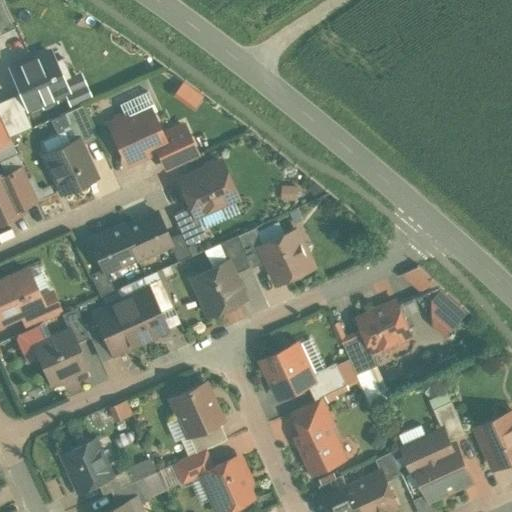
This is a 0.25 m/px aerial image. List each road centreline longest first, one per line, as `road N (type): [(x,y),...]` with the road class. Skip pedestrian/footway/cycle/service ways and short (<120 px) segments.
road 1 (secondary): [(431,220),(154,0)]
road 2 (residential): [(220,343),(377,272),(431,220)]
road 3 (residential): [(4,438),(220,343)]
road 4 (residential): [(220,343),(295,511)]
road 5 (residential): [(0,251),(151,185)]
